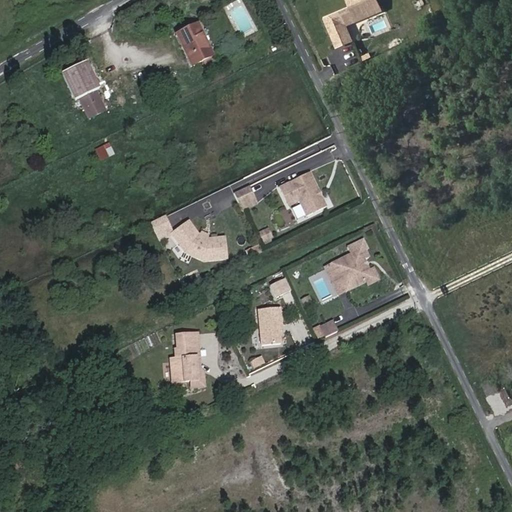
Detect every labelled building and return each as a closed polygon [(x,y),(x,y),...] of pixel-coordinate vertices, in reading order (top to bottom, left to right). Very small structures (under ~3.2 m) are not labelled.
[(381,0),(351,0),(358,11),(346,17),(345,15),(331,22),(345,49),(359,42),(353,29),(372,20),(369,14),(385,6),(381,0)] [(385,6),(369,14),(372,20),(388,12),(385,6)] [(199,25),(177,36),(192,67),(214,56),(199,25)] [(76,100),(80,98),(96,90),(100,88),(87,61),(62,72),(76,100)] [(324,86),(337,79),(331,66),(317,72),(324,86)] [(96,90),(80,98),(90,118),(106,110),(96,90)] [(100,162),(115,155),(109,143),(94,150),(100,162)] [(308,218),(327,209),(322,199),(319,198),(318,195),(319,192),(311,174),(280,189),(289,208),(300,203),(308,218)] [(249,188),(234,195),(239,205),(254,197),(249,188)] [(171,229),(165,218),(152,224),(157,236),(171,229)] [(189,224),(173,235),(186,253),(205,262),(227,260),(225,240),(210,242),(199,237),(189,224)] [(263,243),(274,238),(268,227),(258,232),(263,243)] [(248,257),(261,252),(258,245),(245,250),(248,257)] [(359,251),(332,264),(346,291),(366,281),(368,280),(371,275),(370,273),(367,267),(364,268),(362,265),(364,261),(359,251)] [(332,264),(325,268),(338,295),(346,291),(332,264)] [(366,281),(368,285),(378,281),(374,272),(370,273),(371,275),(368,280),(366,281)] [(322,276),(312,280),(321,301),(331,296),(322,276)] [(309,295),(300,300),(304,307),(313,303),(309,295)] [(278,310),(257,312),(260,348),(279,346),(278,333),(277,327),(280,327),(278,310)] [(331,325),(319,331),(324,340),(335,334),(331,325)] [(193,336),(173,340),(176,356),(174,356),(176,365),(170,366),(175,388),(200,383),(195,361),(198,360),(193,336)] [(253,370),(265,364),(261,356),(249,362),(253,370)]
